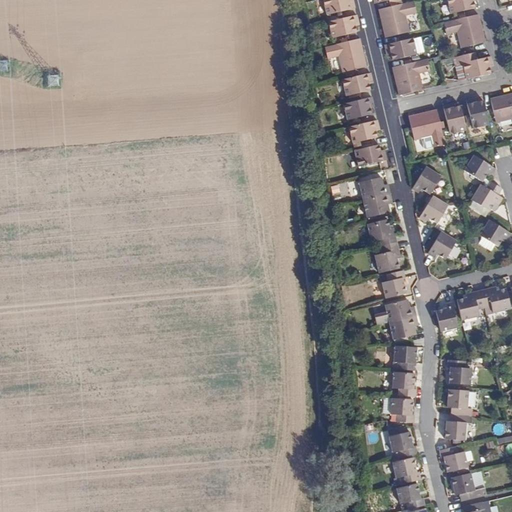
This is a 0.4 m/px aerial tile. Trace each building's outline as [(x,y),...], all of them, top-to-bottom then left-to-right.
[(322,0),(327,15),(355,8),(353,2),(349,3),(348,0),(322,0)] [(447,0),(451,13),(475,8),(473,2),(472,0),(447,0)] [(414,1),(397,5),(391,7),(378,10),(380,16),(382,16),(387,36),(409,31),(405,16),(416,13),(414,1)] [(357,15),(329,22),(332,38),(356,32),(355,26),(354,24),(358,22),(357,15)] [(459,19),(443,23),(446,34),(456,32),(460,48),(482,43),(477,23),(480,23),(477,15),(465,18),(459,19)] [(412,38),(384,45),(386,52),(390,51),(390,54),(392,61),(416,55),(412,38)] [(353,71),(355,70),(363,68),(359,47),(361,47),(360,41),(347,43),(341,45),(324,48),(327,60),(338,58),(341,73),(345,73),(345,76),(354,74),(353,71)] [(475,52),(453,58),(455,65),(462,63),(466,80),(490,74),(489,67),(488,64),(493,63),(491,56),(477,60),(475,52)] [(405,64),(392,68),(394,74),(396,74),(401,95),(422,90),(419,74),(430,71),(427,59),(411,63),(405,64)] [(462,63),(455,65),(459,82),(466,80),(462,63)] [(355,96),(361,95),(360,93),(369,91),(368,85),(367,82),(372,81),(370,73),(342,80),(346,96),(349,95),(355,94),(355,96)] [(511,93),(511,94),(511,96),(491,101),(496,123),(511,120),(511,122),(511,93)] [(347,120),(371,115),(370,109),(369,105),(373,105),(372,97),(343,104),(347,120)] [(466,100),(473,129),(489,125),(483,101),(477,102),(474,103),(473,99),(466,100)] [(443,106),(449,134),(466,130),(460,107),(454,108),(451,109),(450,104),(443,106)] [(409,118),(414,140),(430,136),(432,148),(445,144),(442,131),(441,128),(440,122),(437,110),(428,111),(429,114),(409,118)] [(352,144),(376,138),(375,132),(374,129),(379,128),(379,127),(377,120),(349,127),(352,144)] [(358,168),(386,160),(384,154),(380,155),(379,152),(378,145),(354,151),(358,168)] [(491,176),(495,170),(473,156),(463,172),(481,183),(487,174),(491,176)] [(426,167),(412,189),(419,193),(421,189),(430,194),(441,176),(426,167)] [(390,194),(389,188),(384,189),(382,178),(360,183),(364,200),(390,194)] [(480,186),(471,200),(489,211),(493,203),(498,206),(502,200),(499,198),(503,192),(492,184),(489,190),(480,186)] [(390,194),(364,200),(368,218),(390,213),(388,203),(392,202),(390,194)] [(432,196),(420,219),(427,223),(429,219),(437,224),(448,205),(432,196)] [(472,203),(469,207),(487,217),(489,213),(472,203)] [(381,247),(397,243),(394,230),(390,231),(388,221),(369,226),(373,243),(380,241),(381,247)] [(488,221),(479,236),(498,247),(504,238),(507,240),(511,234),(488,221)] [(440,231),(427,254),(434,258),(437,254),(446,259),(456,241),(440,231)] [(401,259),(397,243),(381,247),(383,255),(376,256),(379,274),(400,269),(397,260),(401,259)] [(404,271),(387,275),(389,283),(383,284),(387,300),(406,295),(403,279),(406,279),(404,271)] [(481,292),(486,316),(511,310),(506,290),(496,292),(495,289),(481,292)] [(458,302),(463,322),(486,316),(481,292),(466,296),(467,299),(458,302)] [(390,322),(416,316),(415,310),(410,311),(408,301),(387,306),(388,313),(381,315),(376,316),(378,325),(390,322)] [(436,312),(441,333),(458,329),(452,304),(445,305),(446,310),(436,312)] [(379,308),(381,315),(388,313),(387,306),(379,308)] [(414,325),(418,324),(416,316),(390,322),(394,341),(416,335),(414,325)] [(398,363),(398,370),(416,371),(417,348),(396,347),(394,362),(398,363)] [(466,370),(467,362),(449,361),(449,368),(452,368),(451,384),(471,386),(472,371),(466,370)] [(400,390),(400,396),(415,397),(416,392),(414,391),(415,375),(394,373),(393,389),(400,390)] [(471,416),(472,416),(472,411),(469,410),(470,393),(450,391),(449,408),(456,409),(456,415),(471,416)] [(397,422),(413,423),(414,417),(412,416),(413,401),(392,399),(391,415),(398,416),(397,422)] [(471,424),(472,416),(471,416),(456,415),(455,423),(447,422),(446,439),(465,441),(467,424),(471,424)] [(391,431),(393,437),(403,435),(401,429),(391,431)] [(390,438),(395,459),(417,454),(416,448),(414,448),(410,433),(403,435),(393,437),(390,438)] [(457,447),(441,450),(443,458),(445,457),(449,473),(459,470),(469,468),(465,453),(459,454),(457,447)] [(403,477),(404,483),(421,479),(420,473),(417,474),(414,459),(393,463),(397,478),(403,477)] [(464,494),(465,500),(482,496),(480,490),(485,489),(480,471),(452,478),(457,496),(464,494)] [(407,503),(408,509),(425,505),(424,499),(421,499),(418,484),(398,489),(401,504),(407,503)] [(483,502),(467,506),(468,511),(480,511),(485,510),(483,502)]
